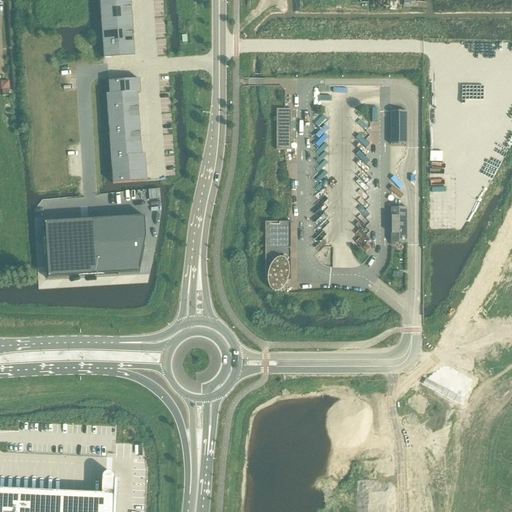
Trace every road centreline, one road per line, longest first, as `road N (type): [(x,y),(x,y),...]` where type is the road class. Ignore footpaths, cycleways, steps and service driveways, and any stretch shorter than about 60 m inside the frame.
road 1 (unclassified): [(233,379),(261,369),(392,370),(407,367),(416,347),(412,330),(390,357),(237,354)]
road 2 (secondary): [(218,0),(217,140),(199,262)]
road 3 (secondary): [(115,368),(153,387),(174,410),(197,482)]
